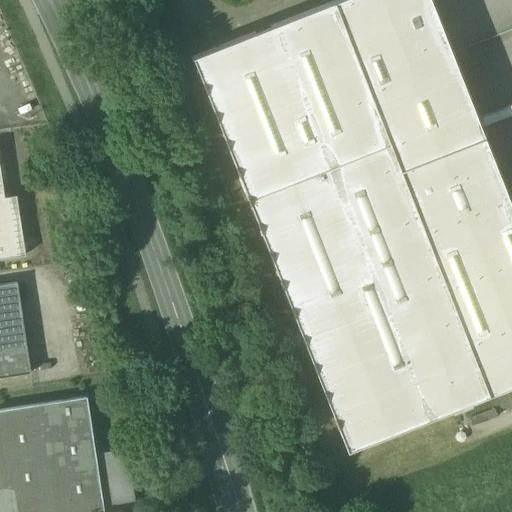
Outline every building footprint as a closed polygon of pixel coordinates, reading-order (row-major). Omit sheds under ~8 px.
[(511,387),(511,212),(428,0),(339,0),(194,57),(349,452),(511,387)] [(4,198),(0,172),(0,259),(25,256),(16,196),(4,198)] [(16,282),(0,284),(0,377),(30,373),(16,282)] [(0,409),(0,440),(10,511),(104,511),(95,454),(87,397),(0,409)] [(127,450),(95,454),(104,511),(116,511),(122,511),(135,509),(127,450)]
